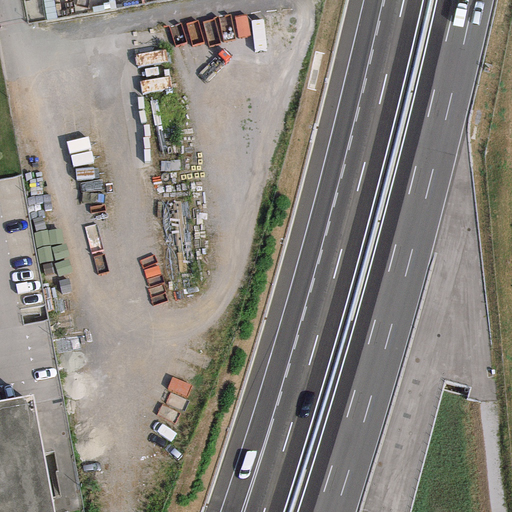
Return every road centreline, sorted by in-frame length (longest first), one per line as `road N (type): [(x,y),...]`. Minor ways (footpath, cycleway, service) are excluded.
road 1 (motorway): [(326,511),(461,0)]
road 2 (motorway): [(355,184),(302,257),(228,511)]
road 3 (motorway): [(355,184),(261,511)]
road 4 (motorway): [(398,0),(355,184)]
